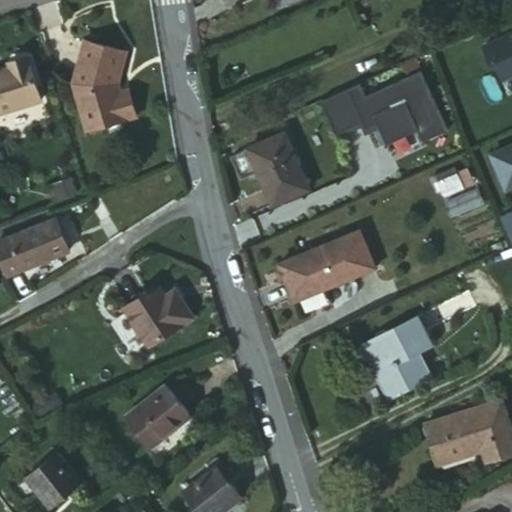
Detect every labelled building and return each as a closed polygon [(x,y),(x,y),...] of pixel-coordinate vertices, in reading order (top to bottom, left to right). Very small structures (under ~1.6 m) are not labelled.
[(498,64),(504,79),(511,75),(511,32),(484,45),(493,63),(498,64)] [(82,127),(92,132),(133,119),(125,93),(114,97),(110,84),(114,83),(121,55),(80,44),(70,88),(82,127)] [(6,68),(0,70),(0,112),(38,101),(24,57),(5,64),(6,68)] [(357,82),(318,99),(333,132),(359,121),(363,128),(374,122),(384,144),(414,129),(421,142),(445,130),(418,71),(363,95),(357,82)] [(511,135),(496,142),(510,174),(511,172),(511,135)] [(273,208),(310,191),(286,136),(247,152),(273,208)] [(437,177),(443,196),(475,186),(469,167),(437,177)] [(68,182),(50,189),(56,204),(74,197),(68,182)] [(0,249),(9,272),(64,252),(53,224),(0,244),(0,249)] [(359,232),(332,242),(348,279),(372,269),(359,232)] [(348,279),(332,242),(275,264),(291,301),(348,279)] [(152,341),(200,315),(185,284),(173,291),(167,279),(130,300),(152,341)] [(362,346),(387,403),(428,384),(418,362),(433,354),(418,320),(362,346)] [(159,450),(198,418),(179,393),(141,426),(159,450)] [(494,466),(511,457),(511,433),(499,407),(430,440),(445,474),(490,453),(494,466)] [(59,510),(88,487),(65,457),(36,482),(59,510)] [(204,511),(235,511),(251,500),(227,470),(193,497),(204,511)]
